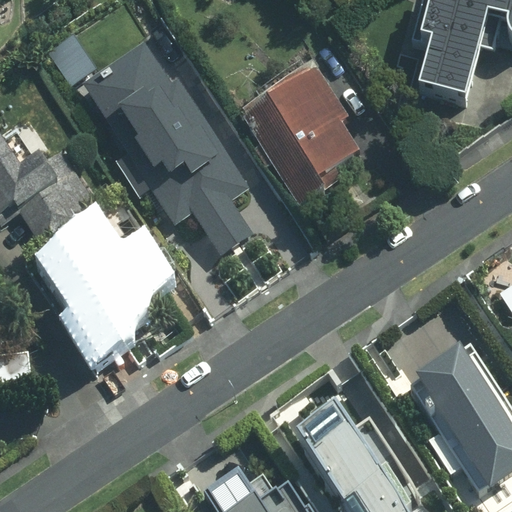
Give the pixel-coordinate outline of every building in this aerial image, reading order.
[(511,0),(465,0),(464,5),(445,0),(433,0),(422,42),(442,47),(431,92),(479,104),(494,44),(499,20),(511,22),(511,0)] [(157,50),(94,91),(183,230),(200,219),(229,261),(260,241),(237,206),(257,193),(188,86),(183,90),(157,50)] [(335,193),(329,183),(370,159),(352,130),(359,126),(326,71),(251,116),(307,210),(335,193)] [(0,220),(3,225),(24,211),(45,245),(101,210),(64,151),(32,172),(6,131),(0,134),(0,220)] [(60,272),(92,325),(76,334),(97,369),(135,345),(128,335),(151,321),(143,308),(173,290),(156,261),(112,287),(91,253),(60,272)] [(511,409),(473,350),(429,379),(500,488),(511,480),(511,409)] [(0,412),(17,402),(0,377),(0,412)] [(309,435),(359,511),(423,511),(353,406),(309,435)] [(315,511),(298,485),(281,495),(270,478),(259,485),(253,475),(219,497),(229,511),(315,511)]
